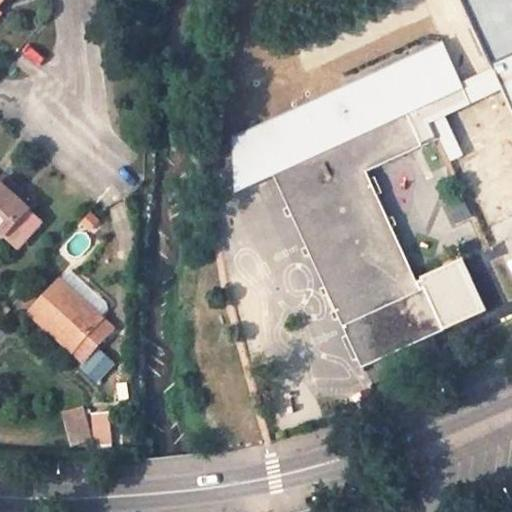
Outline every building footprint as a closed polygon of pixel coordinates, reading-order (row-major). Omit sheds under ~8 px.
[(511,80),(511,0),(467,0),(498,68),(503,77),(506,84),(511,80)] [(446,52),(285,126),(302,162),(336,146),(351,179),(368,171),(423,146),(408,113),(437,100),(440,104),(464,93),(460,84),(446,52)] [(498,68),(460,84),(464,93),(503,77),(498,68)] [(275,174),(302,162),(285,126),(240,146),(239,191),(275,174)] [(364,368),(444,330),(426,289),(422,291),(368,171),(351,179),(336,146),(302,162),(275,174),(364,368)] [(0,182),(0,232),(4,236),(30,208),(15,196),(20,191),(5,177),(0,182)] [(60,282),(101,319),(109,310),(108,303),(72,271),(60,282)] [(60,282),(32,313),(85,361),(113,329),(101,319),(60,282)] [(113,414),(88,417),(87,407),(65,410),(70,446),(117,440),(113,414)]
